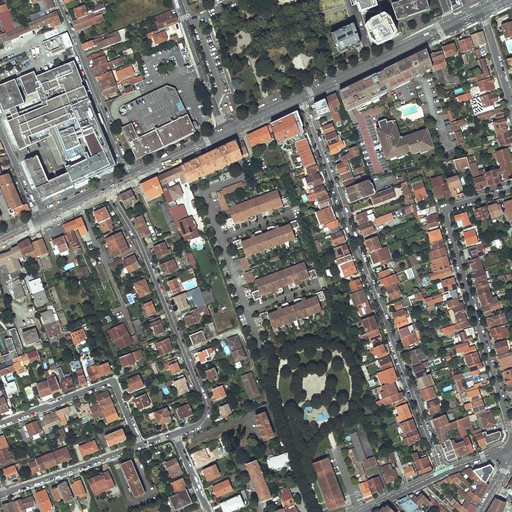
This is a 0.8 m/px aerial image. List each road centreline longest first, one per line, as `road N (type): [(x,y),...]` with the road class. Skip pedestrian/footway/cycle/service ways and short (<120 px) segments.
road 1 (residential): [(300,96),(442,473)]
road 2 (residential): [(511,437),(444,216),(511,188)]
road 3 (residential): [(132,177),(58,0)]
road 4 (residential): [(0,424),(112,381),(141,445)]
road 5 (residential): [(184,351),(107,189)]
road 6 (secondary): [(300,96),(451,24)]
road 7 (residential): [(0,494),(141,445)]
road 8 (residential): [(225,132),(178,0)]
